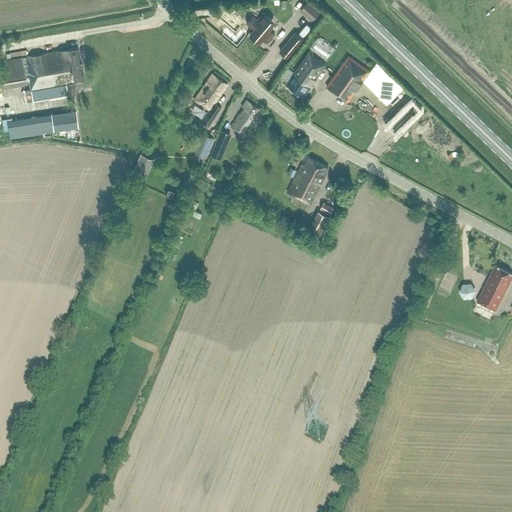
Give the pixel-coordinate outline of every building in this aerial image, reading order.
[(320,12),(309,2),(301,11),(312,21),(320,12)] [(246,22),(254,28),(250,33),(260,42),(263,38),(267,43),(275,34),(268,27),(273,20),(263,12),(257,19),(252,15),(246,22)] [(326,29),(319,41),(331,48),(338,36),(326,29)] [(295,31),(279,50),(289,57),(304,39),(295,31)] [(29,88),(65,82),(70,80),(83,78),(78,46),(68,48),(68,47),(24,56),(21,57),(21,56),(0,59),(0,81),(1,85),(28,81),(29,88)] [(303,95),(326,64),(309,51),(286,83),(303,95)] [(326,86),(347,100),(369,69),(349,54),(326,86)] [(271,70),(278,63),(275,60),(268,66),(271,70)] [(403,87),(377,61),(364,79),(387,103),(403,87)] [(212,72),(193,98),(208,109),(204,115),(211,120),(221,107),(213,101),(226,83),(212,72)] [(75,81),(30,89),(32,100),(77,92),(75,81)] [(20,96),(13,98),(16,104),(22,102),(20,96)] [(241,109),(233,121),(230,126),(241,134),(259,108),(245,99),(241,105),(244,107),(242,110),(241,109)] [(21,106),(22,112),(35,109),(34,102),(21,106)] [(75,109),(50,112),(52,130),(57,129),(74,127),(78,127),(77,120),(75,109)] [(0,137),(52,130),(50,112),(0,119),(0,137)] [(219,157),(229,132),(220,129),(210,154),(219,157)] [(202,163),(206,154),(206,155),(214,136),(199,130),(191,149),(195,150),(191,158),(202,163)] [(148,158),(141,154),(140,155),(133,173),(137,175),(140,176),(148,158)] [(309,203),(328,166),(308,156),(304,164),(302,163),(287,191),(309,203)] [(290,167),(287,173),(293,176),(296,170),(290,167)] [(203,207),(198,204),(203,197),(195,193),(188,206),(200,213),(203,207)] [(323,201),(320,207),(329,213),(333,206),(323,201)] [(322,235),(331,217),(318,210),(308,228),(322,235)] [(469,225),(457,230),(461,238),(473,233),(469,225)] [(511,272),(495,264),(475,300),(494,310),(511,275),(511,272)] [(463,294),(476,294),(476,277),(463,277),(463,294)] [(116,355),(124,358),(127,347),(119,344),(116,355)]
